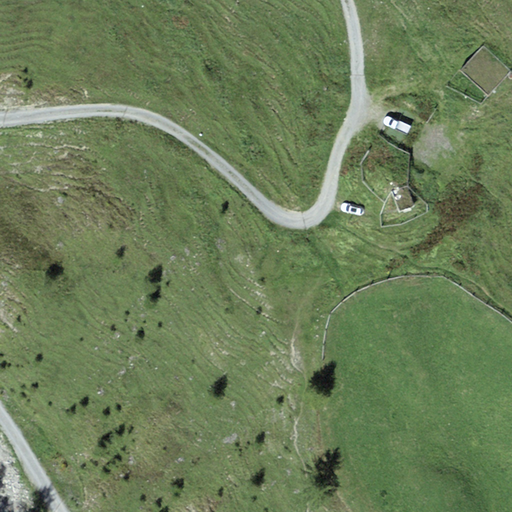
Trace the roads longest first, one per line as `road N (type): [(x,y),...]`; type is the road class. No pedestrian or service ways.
road 1 (track): [(0,114),(98,102),(145,110),(229,164),(272,207),(288,215),(311,211),(330,190),(356,85),(346,0)]
road 2 (track): [(75,511),(0,402)]
